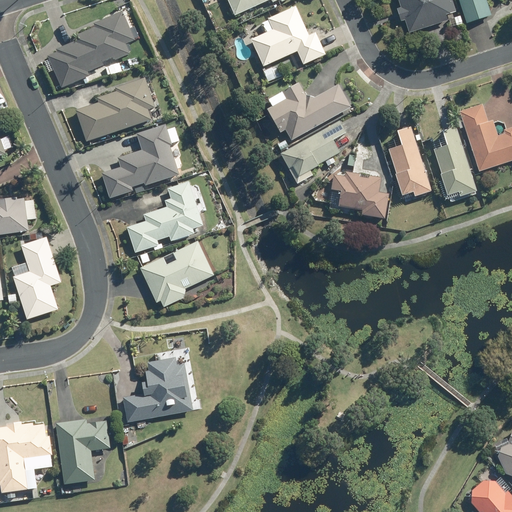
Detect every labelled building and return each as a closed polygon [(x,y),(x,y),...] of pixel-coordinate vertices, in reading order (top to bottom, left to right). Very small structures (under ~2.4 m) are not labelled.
[(230,0),(237,15),(269,0),(273,0),(275,2),(279,0),(230,0)] [(401,0),(413,33),(450,20),(448,15),(458,12),(453,0),(401,0)] [(462,0),(470,23),(495,15),(489,0),(462,0)] [(264,23),(264,26),(267,33),(254,39),(265,66),(299,51),(305,64),(328,54),(318,32),(311,35),(298,5),(270,18),(271,20),(264,23)] [(58,49),(67,71),(85,63),(89,72),(105,65),(103,62),(115,56),(117,60),(131,53),(127,43),(136,40),(124,10),(95,23),(96,26),(78,34),(80,39),(58,49)] [(272,68),(264,72),(268,81),(276,78),(272,68)] [(89,74),(81,77),(83,85),(92,81),(89,74)] [(151,108),(158,106),(148,76),(118,86),(120,90),(101,97),(102,101),(79,109),(90,140),(155,118),(151,108)] [(270,100),(269,108),(282,132),(288,129),(293,140),(352,107),(340,85),(317,98),(308,95),(301,83),(270,100)] [(485,104),(462,111),(465,119),(467,127),(481,171),(511,160),(511,132),(496,138),(490,122),(485,104)] [(315,176),(313,170),(312,169),(320,164),(327,161),(330,167),(338,163),(334,157),(342,152),(335,140),(348,133),(341,121),(283,154),(300,184),(315,176)] [(165,126),(139,134),(144,151),(120,159),(123,168),(105,174),(112,195),(180,172),(172,147),(165,126)] [(447,131),(451,146),(437,151),(451,195),(462,192),(463,196),(481,191),(460,127),(447,131)] [(405,146),(392,151),(407,196),(416,194),(417,198),(434,192),(414,128),(401,132),(405,146)] [(0,157),(9,154),(0,131),(0,157)] [(285,140),(278,145),(280,150),(288,146),(285,140)] [(342,206),(366,210),(365,214),(387,218),(392,194),(382,193),(385,178),(373,176),(372,179),(363,177),(363,175),(349,172),(348,177),(337,175),(335,190),(345,192),(342,206)] [(138,253),(162,245),(160,240),(196,229),(206,225),(192,182),(171,189),(174,199),(176,205),(165,209),(147,215),(149,221),(130,228),(138,253)] [(27,199),(0,203),(0,235),(31,231),(27,199)] [(20,245),(26,263),(12,267),(15,276),(13,277),(27,320),(58,309),(50,285),(61,282),(46,237),(20,245)] [(197,241),(140,268),(157,303),(160,301),(163,307),(183,297),(186,288),(214,275),(197,241)] [(146,253),(140,256),(143,263),(150,261),(146,253)] [(155,391),(125,396),(129,420),(195,409),(187,363),(179,364),(178,357),(151,361),(155,391)] [(58,423),(66,484),(97,480),(93,450),(113,448),(109,420),(89,423),(88,419),(58,423)] [(47,422),(0,428),(0,481),(0,483),(4,482),(5,491),(32,487),(29,468),(55,465),(53,453),(56,453),(53,434),(49,434),(47,422)] [(511,439),(511,442),(505,445),(501,454),(509,472),(511,472),(511,439)] [(475,501),(483,511),(484,511),(487,508),(490,511),(511,511),(511,491),(511,490),(508,492),(498,480),(486,479),(476,488),(475,501)]
